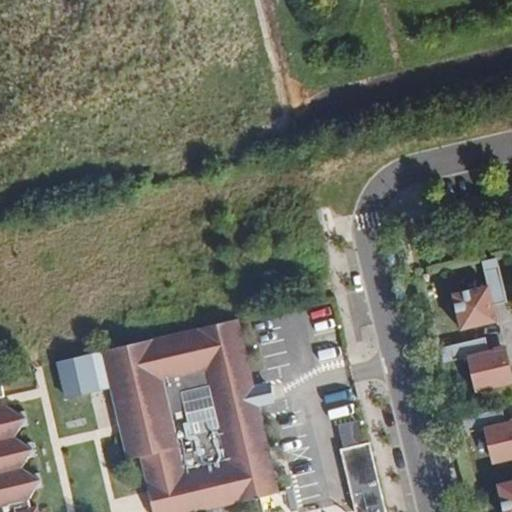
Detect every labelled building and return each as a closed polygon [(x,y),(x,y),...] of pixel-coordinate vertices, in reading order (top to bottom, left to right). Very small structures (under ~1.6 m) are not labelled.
[(495,259),(482,262),(483,269),(497,265),(495,259)] [(497,265),(483,269),(487,286),(453,294),(462,330),(496,322),(492,306),(506,302),(497,265)] [(245,404),(243,395),(255,392),(255,390),(238,319),(102,351),(128,459),(140,456),(152,511),(193,511),(210,508),(207,498),(217,496),(219,506),(279,492),(269,451),(262,453),(251,403),(245,404)] [(485,338),(448,346),(452,362),(468,358),(473,377),(475,377),(479,392),(511,383),(511,382),(504,349),(489,353),(485,338)] [(448,346),(440,348),(444,363),(452,362),(448,346)] [(386,511),(370,442),(340,449),(355,511),(38,511),(37,507),(31,508),(29,499),(36,488),(42,486),(39,473),(33,474),(22,468),(29,457),(35,456),(32,442),(25,444),(15,437),(21,427),(28,425),(25,411),(18,413),(7,407),(0,407),(0,397),(5,397),(0,376),(0,511),(386,511)] [(258,404),(274,400),(271,386),(255,390),(255,392),(243,395),(245,404),(251,403),(262,453),(269,451),(258,404)] [(502,409),(465,418),(468,433),(485,429),(489,449),(492,448),(496,463),(511,459),(511,423),(505,425),(502,409)] [(465,418),(457,420),(461,435),(468,433),(465,418)] [(511,511),(511,481),(498,485),(504,511),(511,511)] [(207,498),(210,508),(219,506),(217,496),(207,498)]
